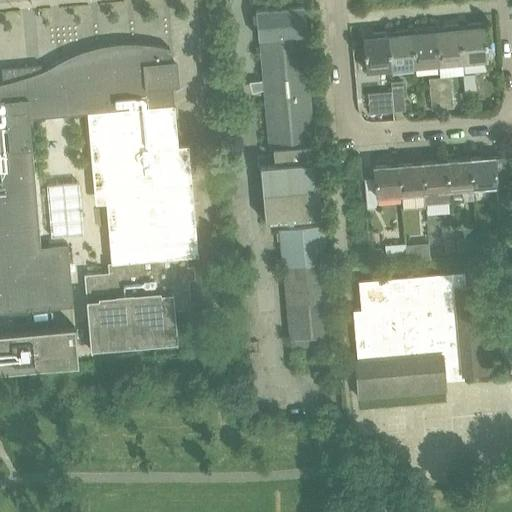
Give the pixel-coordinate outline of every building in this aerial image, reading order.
[(260,194),(262,221),(319,216),(316,189),(314,159),(309,159),(308,146),(313,145),(303,34),(304,34),(302,6),(253,11),(256,39),(258,39),(267,149),(272,149),(273,162),(257,164),(260,194)] [(481,21),(458,23),(462,60),(485,58),(481,21)] [(458,23),(434,25),(438,62),(462,60),(458,23)] [(434,25),(410,27),(414,65),(438,62),(434,25)] [(410,27),(386,30),(390,67),(414,65),(410,27)] [(390,67),(386,30),(360,32),(364,69),(390,67)] [(0,311),(73,305),(67,243),(40,245),(29,117),(87,112),(94,191),(104,190),(111,271),(84,273),(86,298),(85,298),(90,349),(176,341),(174,309),(191,307),(188,278),(194,277),(193,264),(187,265),(186,255),(197,255),(197,248),(188,149),(188,144),(185,144),(178,145),(172,85),(179,84),(177,59),(170,60),(169,49),(170,47),(158,45),(145,43),(133,42),(120,42),(108,44),(95,46),(83,50),(71,54),(60,60),(50,66),(42,70),(41,63),(21,65),(2,67),(3,82),(0,82),(0,311)] [(204,83),(215,82),(213,68),(203,69),(204,83)] [(464,89),(475,89),(474,73),(463,74),(464,89)] [(450,75),(439,76),(442,108),(453,107),(450,75)] [(442,108),(439,76),(428,77),(431,109),(442,108)] [(392,111),(404,110),(402,80),(390,81),(392,111)] [(369,113),(381,112),(379,82),(366,83),(369,113)] [(493,156),(469,158),(472,186),(494,184),(495,195),(510,194),(506,154),(493,155),(493,156)] [(469,158),(446,160),(448,188),(472,186),(469,158)] [(423,162),(425,190),(426,202),(449,200),(448,188),(446,160),(439,160),(423,162)] [(423,162),(399,164),(401,192),(425,190),(423,162)] [(374,166),(375,178),(365,178),(367,209),(378,208),(376,195),(401,192),(399,164),(374,166)] [(47,183),(50,235),(81,232),(78,181),(47,183)] [(434,204),(436,218),(457,215),(455,201),(434,204)] [(279,228),(289,338),(334,334),(324,224),(320,224),(279,228)] [(457,251),(478,249),(477,237),(456,239),(457,251)] [(501,237),(491,238),(492,248),(502,248),(501,237)] [(445,252),(454,251),(452,239),(444,240),(445,252)] [(429,240),(428,240),(420,241),(421,254),(430,253),(429,240)] [(407,258),(406,243),(385,244),(386,260),(407,258)] [(361,307),(354,308),(356,338),(357,357),(357,358),(354,359),(358,396),(445,388),(444,374),(492,370),(489,337),(486,300),(484,282),(465,284),(464,270),(427,273),(358,279),(358,281),(360,296),(361,307)] [(73,326),(0,331),(0,369),(76,362),(73,326)]
